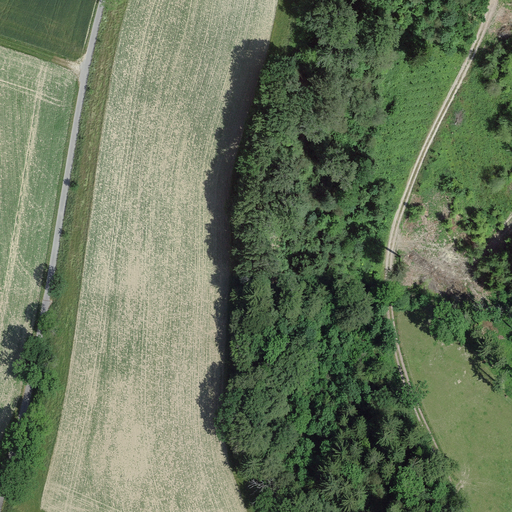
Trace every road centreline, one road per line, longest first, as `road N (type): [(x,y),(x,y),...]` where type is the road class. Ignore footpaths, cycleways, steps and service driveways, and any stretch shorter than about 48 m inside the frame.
road 1 (track): [(453,511),(396,365),(386,290),(403,202),(493,0)]
road 2 (track): [(0,504),(45,316),(103,0)]
